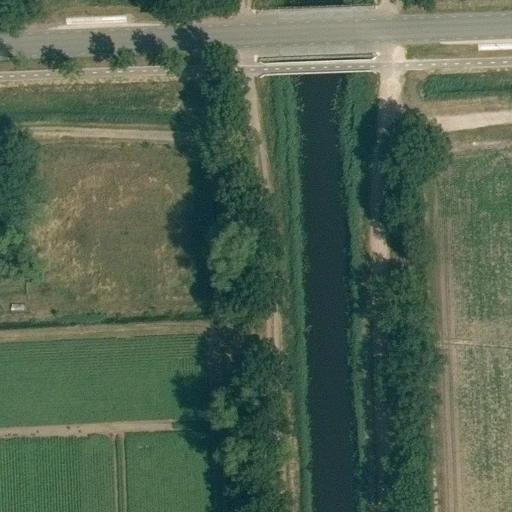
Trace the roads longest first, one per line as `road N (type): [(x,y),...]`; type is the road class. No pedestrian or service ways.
road 1 (track): [(387,511),(383,0)]
road 2 (primary): [(244,38),(511,27)]
road 3 (primary): [(244,38),(0,49)]
